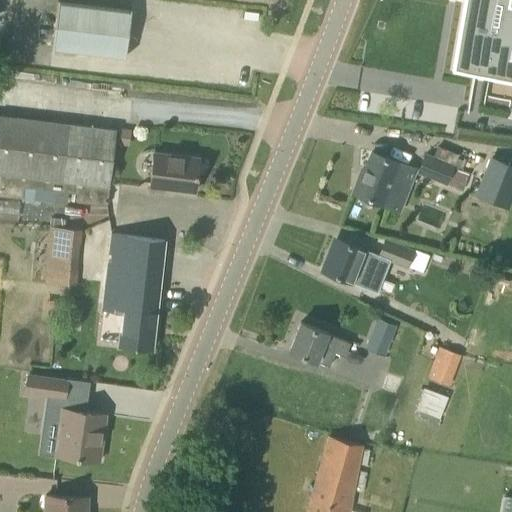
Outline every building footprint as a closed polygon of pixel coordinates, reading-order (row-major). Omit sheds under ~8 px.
[(453,68),(452,70),(478,75),(480,61),(511,67),(511,3),(508,3),(508,0),(471,0),(460,70),(453,68)] [(126,56),(131,10),(58,1),(52,47),(126,56)] [(116,129),(0,115),(0,194),(23,197),(24,186),(77,192),(76,201),(107,205),(116,129)] [(458,157),(459,154),(438,146),(434,157),(424,153),(417,172),(447,184),(447,182),(458,157)] [(393,205),(409,165),(373,151),(363,176),(359,175),(353,192),(386,203),(393,205)] [(195,191),(199,157),(154,152),(149,190),(164,192),(165,187),(195,191)] [(511,164),(491,156),(476,195),(508,207),(511,197),(511,164)] [(45,225),(43,282),(75,283),(77,226),(45,225)] [(153,348),(165,240),(111,235),(103,310),(123,312),(121,342),(118,342),(118,344),(153,348)] [(378,253),(357,245),(339,238),(331,256),(328,255),(322,270),(366,287),(379,256),(408,268),(408,265),(427,273),(431,261),(428,259),(429,256),(384,238),(378,253)] [(385,355),(397,325),(378,317),(366,347),(385,355)] [(345,355),(350,341),(301,321),(290,350),(329,365),(335,351),(345,355)] [(450,385),(462,354),(440,346),(428,377),(450,385)] [(65,398),(68,379),(27,373),(25,392),(65,398)] [(423,388),(416,408),(436,415),(440,417),(447,396),(423,388)] [(62,407),(58,436),(44,434),(42,453),(56,454),(100,461),(106,413),(62,407)] [(359,446),(360,443),(329,434),(306,511),(351,511),(352,509),(348,508),(356,463),(359,446)] [(496,511),(511,511),(511,495),(499,493),(496,511)] [(87,511),(88,496),(46,494),(45,511),(87,511)]
